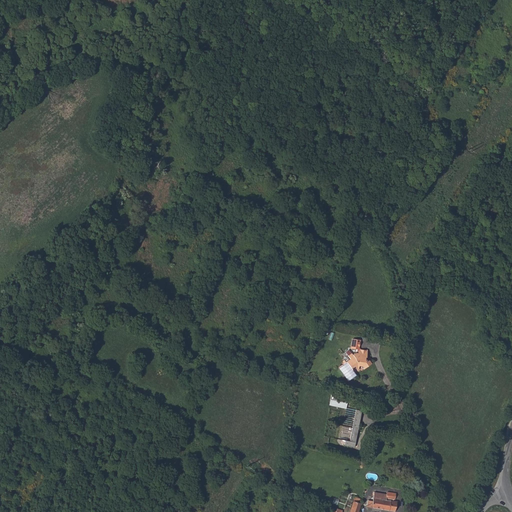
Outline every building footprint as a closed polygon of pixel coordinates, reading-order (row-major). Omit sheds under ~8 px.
[(351,365),(355,370),(359,367),(369,365),(371,368),(376,363),(375,361),(373,360),(372,359),(371,358),(371,357),(374,357),(376,351),(368,349),(366,354),(365,353),(363,354),(361,354),(360,356),(358,355),(354,358),(356,361),(351,365)] [(359,370),(363,374),(364,368),(368,367),(370,369),(371,368),(369,365),(359,367),(355,370),(357,372),(359,370)] [(334,398),(333,404),(349,408),(350,402),(334,398)] [(340,448),(346,449),(346,444),(351,445),(359,414),(348,411),(340,448)] [(346,444),(346,449),(355,451),(364,415),(359,414),(351,445),(346,444)] [(367,506),(395,511),(396,502),(386,500),(386,498),(395,499),(396,493),(387,491),(387,493),(374,492),(373,501),(368,500),(367,506)] [(354,498),(350,511),(358,511),(361,503),(359,502),(360,500),(354,498)]
